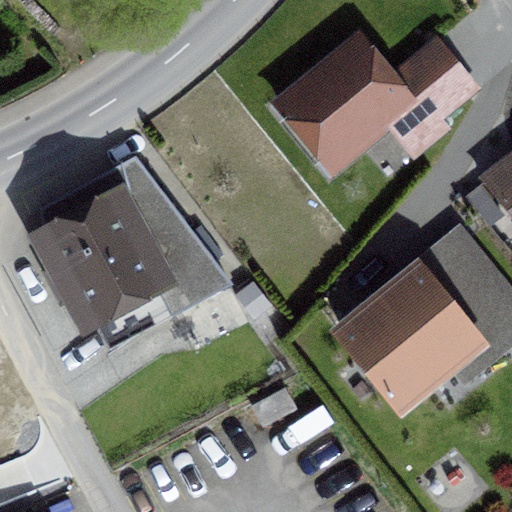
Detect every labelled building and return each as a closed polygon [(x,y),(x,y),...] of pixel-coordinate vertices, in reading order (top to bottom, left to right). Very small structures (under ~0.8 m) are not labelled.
[(357,40),(268,115),(331,189),(386,142),(407,166),(485,100),(436,43),(392,81),(357,40)] [(511,162),(480,189),(511,228),(511,162)] [(117,175),(37,218),(86,312),(167,269),(117,175)] [(419,269),(346,331),(399,404),(477,342),(419,269)] [(288,390),(250,408),(260,430),(298,412),(288,390)]
